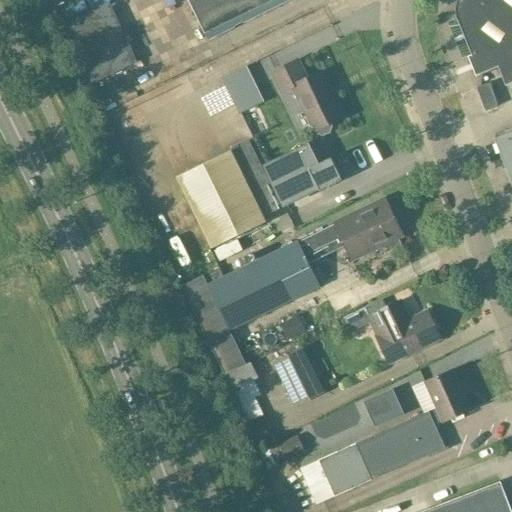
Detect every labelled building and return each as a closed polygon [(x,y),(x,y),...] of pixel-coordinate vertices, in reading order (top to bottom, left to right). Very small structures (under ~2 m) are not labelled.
[(175,0),(177,3),(182,0),(189,0),(209,41),(293,0),(175,0)] [(511,0),(460,0),(458,3),(457,11),(459,19),(474,55),(470,57),(478,76),(500,67),(507,86),(511,84),(511,0)] [(322,71),(309,78),(299,58),(269,72),(280,95),(294,88),(315,132),(316,134),(323,136),(331,132),(333,126),(332,123),(344,118),(322,71)] [(250,65),(225,77),(242,113),(267,100),(250,65)] [(478,88),(486,111),(499,106),(491,83),(478,88)] [(511,180),(511,132),(496,139),(511,180)] [(320,140),(262,168),(249,139),(229,149),(230,151),(176,178),(204,235),(211,249),(267,222),(264,216),(278,210),(267,188),(272,185),(283,206),(339,179),(320,140)] [(220,269),(204,276),(204,275),(180,287),(207,342),(224,375),(221,377),(222,378),(247,366),(229,331),(320,286),(309,264),(346,246),(353,260),(381,246),(391,249),(401,244),(398,238),(403,235),(386,199),(335,224),(336,224),(299,242),(224,278),(220,269)] [(403,300),(369,317),(370,317),(390,362),(442,340),(428,311),(412,319),(403,300)] [(296,406),(325,392),(303,348),(275,363),(296,406)] [(247,366),(222,378),(256,448),(275,439),(256,398),(261,395),(247,366)] [(436,408),(319,460),(300,469),(316,505),(335,497),(445,448),(435,425),(442,422),(443,423),(472,410),(454,369),(425,382),(436,408)] [(396,387),(367,399),(377,425),(406,413),(396,387)] [(305,453),(298,436),(279,445),(287,462),(305,453)] [(511,511),(511,509),(501,482),(421,511),(511,511)]
